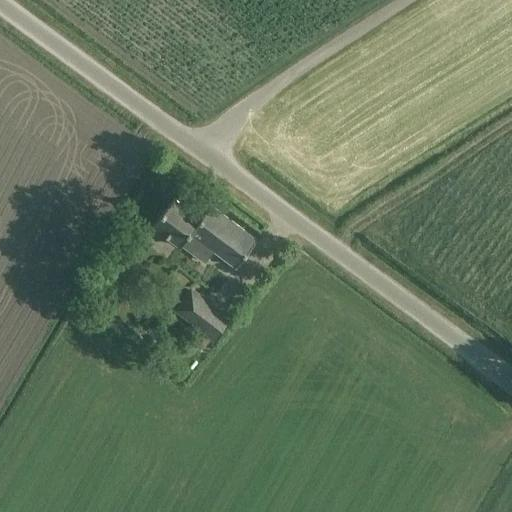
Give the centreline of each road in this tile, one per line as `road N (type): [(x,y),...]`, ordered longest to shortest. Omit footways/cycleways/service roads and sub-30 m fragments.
road 1 (unclassified): [(511,384),(0,6)]
road 2 (unknown): [(195,150),(422,0)]
